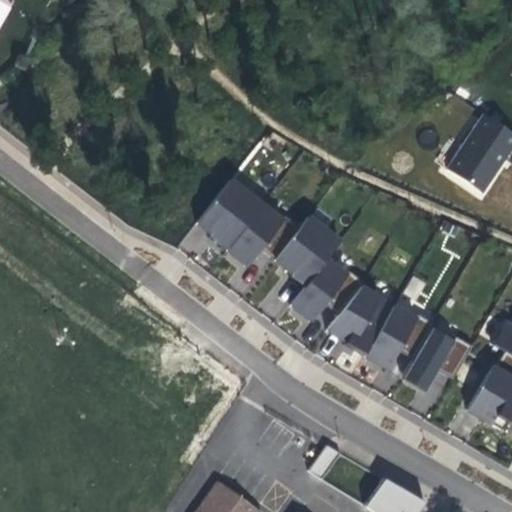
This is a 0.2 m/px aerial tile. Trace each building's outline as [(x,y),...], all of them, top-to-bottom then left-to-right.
[(445,170),(480,193),(500,162),(508,150),(507,149),(511,141),(511,134),(482,115),(445,170)] [(467,351),(468,351),(452,341),(430,328),(413,319),(359,287),(344,275),(324,259),(338,241),(307,217),(298,228),(295,232),(280,220),(228,180),(195,223),(209,233),(206,236),(220,247),(246,266),(259,249),(268,256),(290,273),(288,275),(296,282),(303,287),(289,305),(310,321),(323,304),(331,310),(337,315),(325,330),(344,341),(342,344),(380,366),(386,369),(397,350),(411,359),(402,375),(425,388),(436,370),(451,379),(467,351)] [(298,228),(283,216),(280,220),(295,232),(298,228)] [(362,282),(347,271),(344,275),(359,287),(362,282)] [(432,324),(416,314),(413,319),(430,328),(432,324)] [(492,365),(465,410),(501,431),(511,412),(511,324),(505,320),(491,344),(503,352),(507,354),(498,369),(494,366),(492,365)] [(454,337),(452,341),(468,351),(470,346),(454,337)] [(507,354),(503,352),(494,366),(498,369),(507,354)] [(402,375),(400,378),(414,386),(424,392),(425,388),(402,375)] [(321,480),(339,454),(325,445),(307,471),(321,480)] [(416,511),(418,510),(423,503),(383,477),(363,506),(371,511),(416,511)] [(260,511),(217,481),(194,511),(260,511)]
